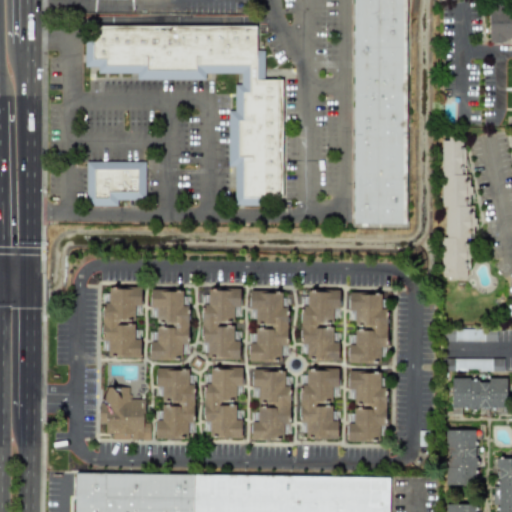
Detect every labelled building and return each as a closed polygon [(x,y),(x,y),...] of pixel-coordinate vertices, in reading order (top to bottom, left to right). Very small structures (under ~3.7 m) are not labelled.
[(351,0),(403,0),(406,223),(353,224),(351,0)] [(511,41),(511,6),(488,7),(488,42),(511,41)] [(85,65),(85,27),(256,26),(256,80),(283,80),(283,201),(232,201),(232,168),(225,168),(225,105),(232,105),(232,81),(245,81),(245,70),(206,71),(206,79),(139,80),(138,70),(100,71),(100,65),(85,65)] [(440,279),(467,279),(467,238),(471,238),(471,174),(463,174),(463,165),(463,138),(440,138),(441,206),(444,206),(444,238),(440,238),(440,279)] [(86,205),(85,158),(144,158),(145,196),(118,197),(118,205),(86,205)] [(100,284),(98,433),(392,445),(393,289),(100,284)] [(496,340),(496,329),(455,330),(455,341),(496,340)] [(503,358),(447,359),(447,371),(503,370),(503,358)] [(505,378),(450,379),(451,414),(460,414),(460,408),(506,407),(505,378)] [(476,430),(445,430),(444,487),(475,487),(476,430)] [(495,457),(511,456),(511,511),(497,511),(497,508),(498,508),(497,477),(496,477),(496,470),(497,470),(497,466),(495,467),(495,457)] [(73,511),(74,471),(391,477),(390,511),(73,511)] [(445,511),(445,502),(474,502),(474,511),(445,511)]
